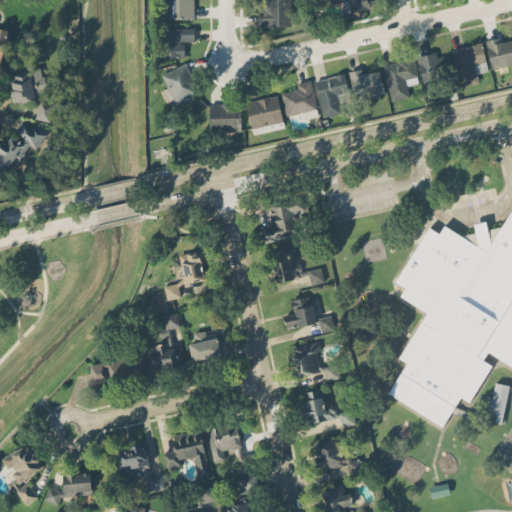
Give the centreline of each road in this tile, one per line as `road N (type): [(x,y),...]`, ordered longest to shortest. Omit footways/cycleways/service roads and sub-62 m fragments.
road 1 (tertiary): [(511,98),(140,185)]
road 2 (tertiary): [(146,208),(511,123)]
road 3 (residential): [(216,168),(294,511)]
road 4 (residential): [(232,37),(229,67),(489,0)]
road 5 (residential): [(265,383),(70,429)]
